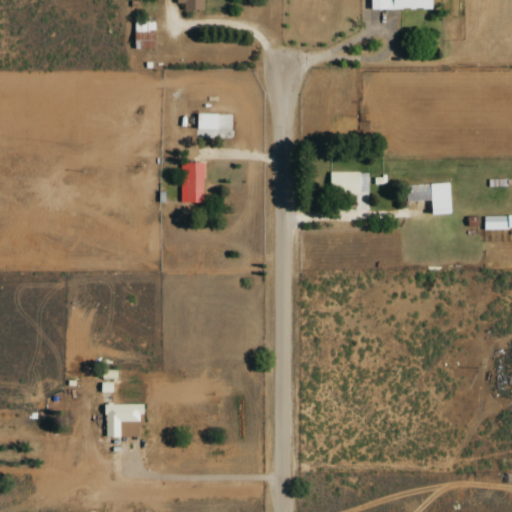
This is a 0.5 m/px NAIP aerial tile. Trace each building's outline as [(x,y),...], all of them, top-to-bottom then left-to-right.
[(205,10),(204,0),(175,0),(175,4),(183,4),(183,11),(205,10)] [(369,0),(369,10),(431,10),(430,0),(369,0)] [(153,50),(154,22),(134,22),(133,49),(153,50)] [(216,130),(216,114),(195,114),(195,129),(216,130)] [(180,163),(179,202),(202,203),(203,163),(180,163)] [(368,172),(329,173),(329,194),(368,194),(368,172)] [(429,214),(449,214),(447,183),(428,184),(429,214)] [(483,229),(511,228),(511,216),(483,216),(483,229)] [(140,404),(103,405),(104,438),(138,437),(137,427),(141,427),(140,404)]
